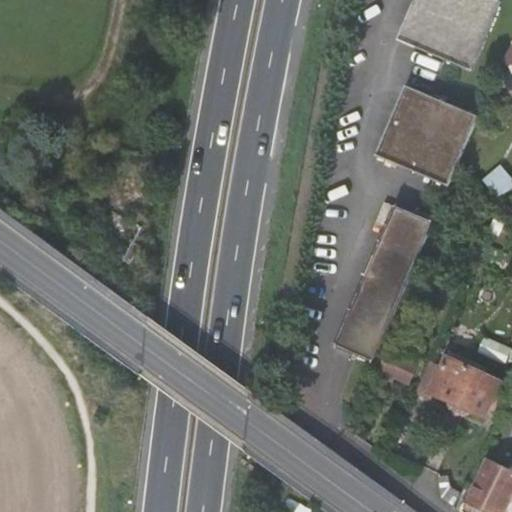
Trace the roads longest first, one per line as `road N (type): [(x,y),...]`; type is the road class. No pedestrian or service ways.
road 1 (residential): [(445,511),(321,423),(312,367),(393,0)]
road 2 (trunk): [(202,511),(244,195),(283,0)]
road 3 (trunk): [(238,0),(161,511)]
road 4 (secondary): [(375,511),(0,239)]
road 5 (track): [(91,511),(84,411),(64,370),(0,303)]
